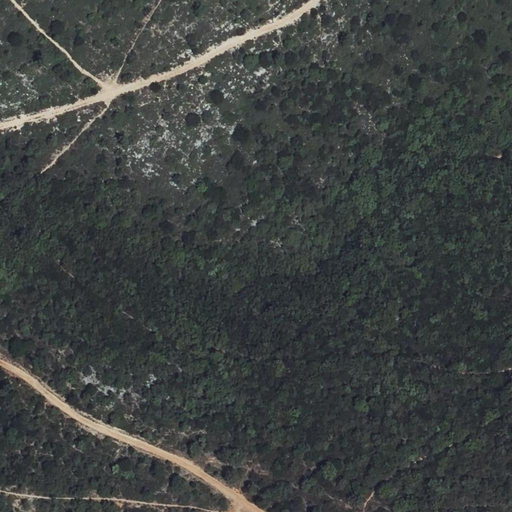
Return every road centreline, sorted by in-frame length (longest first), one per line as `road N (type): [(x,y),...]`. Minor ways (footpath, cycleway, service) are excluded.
road 1 (track): [(328,0),(125,91),(0,125)]
road 2 (track): [(0,359),(84,416),(183,454),(264,511)]
